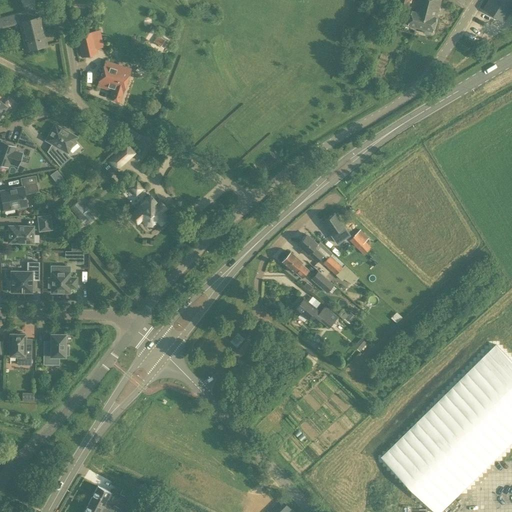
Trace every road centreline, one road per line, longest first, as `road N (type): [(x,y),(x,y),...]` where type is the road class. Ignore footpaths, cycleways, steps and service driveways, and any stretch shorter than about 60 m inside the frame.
road 1 (secondary): [(158,348),(335,174),(511,59)]
road 2 (unclassified): [(252,198),(416,88),(478,0)]
road 3 (unclassified): [(252,198),(74,99),(58,0)]
road 4 (unclassified): [(201,389),(252,335),(257,289),(275,244),(335,196)]
road 5 (residential): [(0,483),(134,329)]
road 6 (secondary): [(46,511),(158,348)]
road 7 (unclassified): [(134,329),(184,264),(252,198)]
road 8 (unclassified): [(201,389),(312,511)]
road 9 (residential): [(134,329),(110,315),(0,314)]
